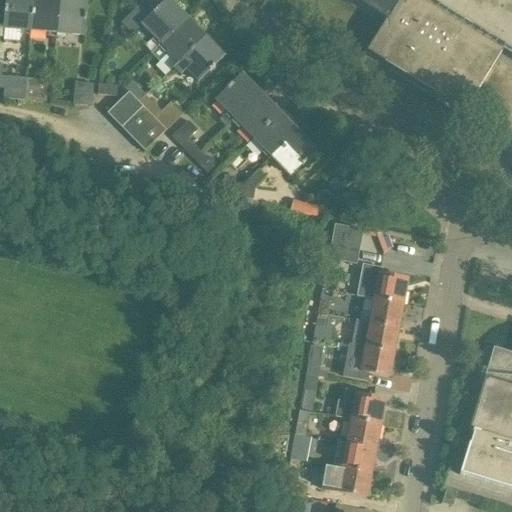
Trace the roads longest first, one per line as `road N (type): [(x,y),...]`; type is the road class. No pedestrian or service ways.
road 1 (residential): [(241,0),(423,181),(468,212)]
road 2 (residential): [(405,511),(468,212)]
road 3 (track): [(0,117),(88,126),(137,162)]
